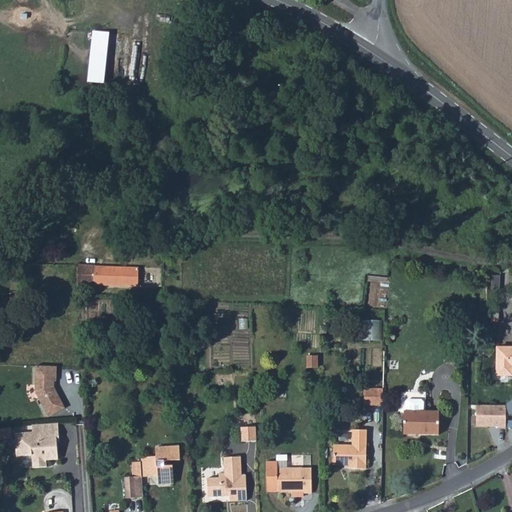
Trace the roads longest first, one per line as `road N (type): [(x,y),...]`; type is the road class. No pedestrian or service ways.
road 1 (secondary): [(511,157),(370,51)]
road 2 (residential): [(511,448),(385,511)]
road 3 (unknown): [(82,511),(76,375)]
